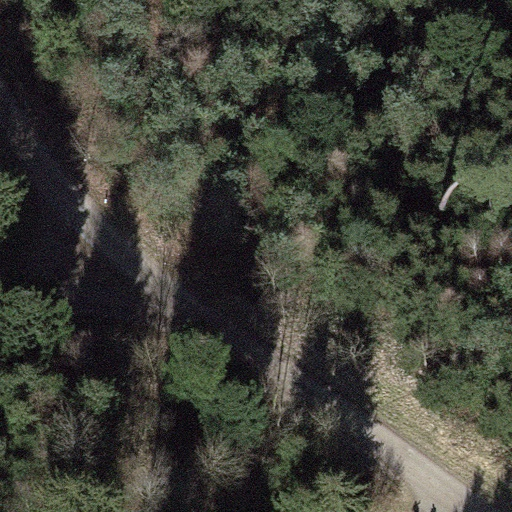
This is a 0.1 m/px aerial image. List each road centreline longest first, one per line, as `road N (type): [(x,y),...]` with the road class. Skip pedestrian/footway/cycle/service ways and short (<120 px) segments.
road 1 (track): [(468,511),(181,305),(65,192),(0,90)]
road 2 (track): [(181,305),(0,305)]
road 3 (track): [(65,192),(53,261),(11,306)]
